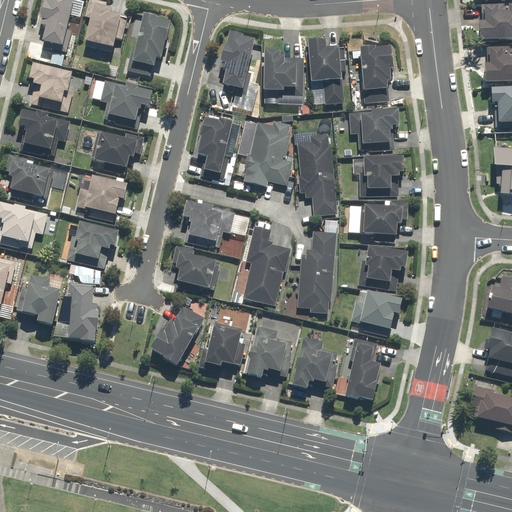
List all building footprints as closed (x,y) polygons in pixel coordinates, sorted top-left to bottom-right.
[(38,50),(65,56),(70,33),(64,32),(71,0),(43,0),(43,5),(41,4),(35,30),(42,31),(38,50)] [(105,6),(88,1),(83,20),(87,21),(81,46),(110,54),(113,42),(120,43),(126,17),(104,12),(105,6)] [(475,27),(476,45),(511,44),(511,8),(504,9),(504,7),(478,8),(479,27),(475,27)] [(130,51),(125,74),(149,80),(153,62),(159,63),(168,25),(140,19),(132,52),(130,51)] [(218,93),(245,99),(251,76),(245,74),(252,44),(240,41),(240,40),(226,36),(223,49),(221,49),(217,67),(219,68),(218,73),(222,74),(218,93)] [(323,43),(304,45),(307,87),(322,86),(323,108),(343,106),(341,74),(345,74),(344,50),(323,51),(323,43)] [(388,49),(356,52),(361,107),(389,105),(387,75),(391,75),(388,49)] [(480,70),(481,88),(511,86),(511,51),(508,52),(508,49),(484,50),(485,69),(480,70)] [(277,55),(261,55),(260,96),(263,96),(262,107),(302,108),(303,61),(277,60),(277,55)] [(28,108),(66,116),(72,91),(66,90),(69,77),(30,68),(26,84),(33,86),(28,108)] [(136,92),(103,84),(98,105),(105,106),(101,122),(114,125),(113,127),(136,133),(142,112),(145,113),(149,97),(136,94),(136,92)] [(511,90),(487,92),(488,108),(494,107),(495,131),(511,130),(511,90)] [(396,113),(347,116),(349,138),(356,137),(357,154),(369,153),(369,156),(393,154),(391,131),(397,130),(396,113)] [(68,125),(18,114),(15,130),(22,132),(17,154),(40,159),(41,156),(54,159),(57,145),(63,146),(68,125)] [(226,185),(239,128),(201,119),(196,142),(198,142),(194,159),(202,161),(198,179),(226,185)] [(245,172),(242,184),(266,190),(267,185),(286,189),(291,165),(284,164),(290,139),(287,138),(289,128),(272,124),(271,129),(256,125),(248,158),(245,158),(242,171),(245,172)] [(139,161),(143,141),(124,136),(123,143),(95,137),(88,170),(123,178),(127,161),(131,162),(131,159),(139,161)] [(312,219),(336,217),(329,137),(308,138),(309,145),(296,146),(298,178),(296,178),(298,197),(303,196),(304,201),(310,201),(312,219)] [(511,154),(490,153),(488,173),(499,173),(497,200),(511,201),(511,154)] [(26,162),(7,157),(3,175),(6,176),(5,181),(10,182),(5,199),(44,209),(53,175),(25,168),(26,162)] [(401,161),(351,162),(351,177),(356,177),(357,200),(397,200),(397,177),(401,177),(401,161)] [(122,205),(127,183),(115,180),(114,184),(83,177),(75,211),(89,214),(87,220),(111,225),(116,204),(122,205)] [(406,230),(407,205),(388,204),(387,210),(349,208),(347,236),(359,237),(359,239),(371,239),(371,245),(393,246),(394,229),(406,230)] [(210,211),(183,205),(179,222),(187,224),(182,245),(206,251),(207,248),(218,251),(222,235),(229,237),(234,216),(219,213),(218,218),(209,216),(210,211)] [(46,218),(0,207),(0,225),(0,247),(18,252),(18,250),(31,252),(34,237),(42,239),(46,218)] [(116,236),(70,225),(61,262),(103,272),(108,251),(112,252),(116,236)] [(271,233),(253,229),(244,265),(249,266),(240,302),(274,309),(282,275),(284,275),(290,252),(267,246),(271,233)] [(330,305),(336,236),(312,234),(310,254),(304,254),(304,259),(300,259),(296,311),(309,312),(308,316),(327,317),(328,305),(330,305)] [(193,253),(174,249),(170,266),(173,267),(172,273),(177,274),(172,291),(198,297),(199,292),(212,296),(219,266),(192,259),(193,253)] [(360,263),(356,289),(395,295),(399,272),(403,273),(406,257),(365,250),(362,264),(360,263)] [(10,288),(15,265),(0,261),(0,298),(3,286),(10,288)] [(33,327),(49,331),(57,294),(47,292),(50,282),(29,278),(26,290),(20,289),(14,317),(34,321),(33,327)] [(488,291),(483,313),(511,320),(511,282),(499,280),(496,293),(488,291)] [(90,308),(92,287),(67,285),(65,308),(67,308),(66,323),(56,322),(52,339),(65,340),(65,345),(93,347),(97,308),(90,308)] [(399,303),(364,295),(361,306),(354,305),(350,325),(363,328),(362,335),(385,340),(391,318),(396,319),(399,303)] [(146,354),(173,371),(203,321),(182,308),(171,327),(167,325),(160,336),(158,334),(146,354)] [(201,351),(196,370),(217,375),(219,367),(231,370),(231,367),(240,369),(245,347),(238,346),(241,332),(212,325),(205,352),(201,351)] [(249,352),(242,379),(258,382),(260,373),(284,379),(292,345),(276,342),(277,334),(256,329),(251,352),(249,352)] [(483,373),(511,380),(511,335),(490,330),(484,355),(487,356),(483,373)] [(301,340),(288,391),(304,394),(306,387),(328,392),(337,356),(321,352),(323,345),(301,340)] [(377,346),(352,341),(347,363),(350,364),(341,401),(369,408),(379,368),(372,366),(377,346)] [(494,393),(473,388),(467,410),(474,411),(472,422),(491,427),(490,432),(511,437),(511,402),(493,397),(494,393)]
